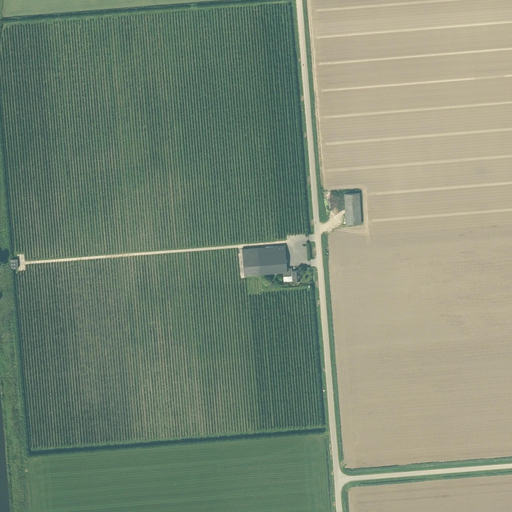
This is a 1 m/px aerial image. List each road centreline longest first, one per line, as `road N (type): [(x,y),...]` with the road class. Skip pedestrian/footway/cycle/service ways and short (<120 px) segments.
road 1 (unclassified): [(336,479),(298,0)]
road 2 (unclassified): [(336,479),(511,466)]
